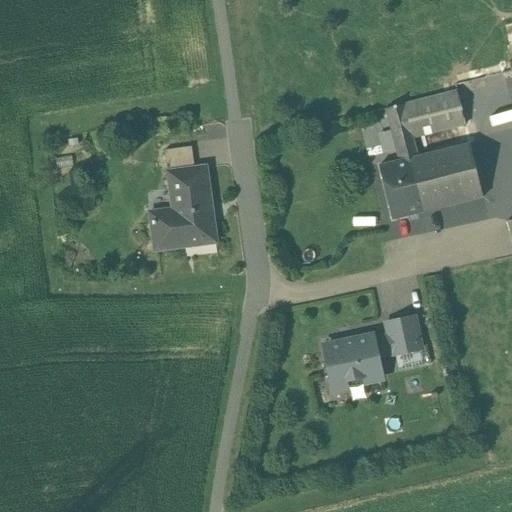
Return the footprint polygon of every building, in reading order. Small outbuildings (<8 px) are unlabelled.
[(457,91),(403,105),(412,138),(465,125),(457,91)] [(403,105),(385,109),(399,162),(417,157),(412,138),(403,105)] [(417,157),(399,162),(378,167),(391,220),(415,214),(482,197),(469,145),(417,157)] [(191,147),(164,151),(167,174),(168,174),(168,173),(194,169),(191,147)] [(194,169),(168,173),(168,174),(175,225),(152,228),(155,251),(199,245),(198,241),(215,238),(206,167),(194,169)] [(482,197),(415,214),(421,237),(474,223),(473,220),(487,216),(482,197)] [(415,317),(385,324),(392,356),(422,349),(415,317)] [(372,337),(324,347),(327,360),(324,360),(324,366),(325,372),(328,378),(331,377),(343,375),(346,386),(347,387),(353,387),(359,386),(365,383),(381,379),(372,337)] [(343,375),(331,377),(333,389),(347,387),(346,386),(343,375)]
